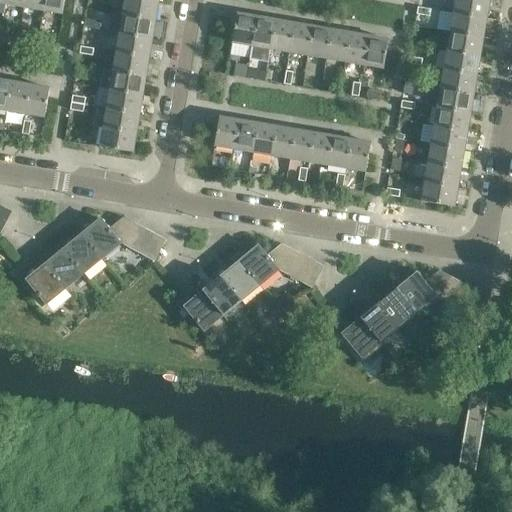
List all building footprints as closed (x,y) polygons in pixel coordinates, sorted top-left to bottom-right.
[(43,11),(44,0),(25,0),(24,8),(43,11)] [(62,14),(64,0),(44,0),(43,11),(62,14)] [(155,21),(158,2),(147,0),(124,0),(122,15),(155,21)] [(486,19),(489,0),(486,0),(455,0),(453,14),(486,19)] [(430,17),(431,10),(418,7),(416,15),(430,17)] [(252,47),(257,17),(237,14),(232,43),(252,47)] [(483,38),(486,19),(453,14),(450,32),(483,38)] [(152,39),(155,21),(122,15),(119,34),(152,39)] [(271,50),(276,21),(257,17),(252,47),(271,50)] [(97,21),(85,19),(84,27),(96,29),(97,21)] [(289,53),(294,24),(276,21),(271,50),(289,53)] [(308,56),(313,27),(294,24),(289,53),(308,56)] [(326,59),(331,30),(313,27),(308,56),(326,59)] [(345,62),(350,33),(331,30),(326,59),(345,62)] [(37,43),(39,33),(29,31),(28,41),(37,43)] [(480,56),(483,38),(450,32),(447,51),(480,56)] [(48,35),(39,33),(37,43),(47,44),(48,35)] [(363,66),(368,36),(350,33),(345,62),(363,66)] [(149,58),(152,39),(119,34),(116,53),(149,58)] [(383,69),(386,50),(388,40),(368,36),(363,66),(383,69)] [(93,56),(94,49),(81,47),(79,54),(93,56)] [(476,75),(480,56),(447,51),(444,70),(476,75)] [(146,77),(149,58),(116,53),(113,71),(146,77)] [(423,59),(409,57),(408,64),(422,66),(423,59)] [(233,74),(245,77),(247,64),(235,62),(233,74)] [(473,94),(476,75),(444,70),(440,89),(473,94)] [(142,96),(146,77),(113,71),(110,90),(142,96)] [(293,72),(286,71),(284,84),(291,86),(293,72)] [(0,110),(6,111),(11,82),(0,79),(0,110)] [(25,114),(30,85),(11,82),(6,111),(25,114)] [(358,97),(360,84),(353,83),(351,96),(358,97)] [(417,92),(418,85),(405,83),(404,90),(417,92)] [(44,118),(48,99),(49,88),(30,85),(25,114),(44,118)] [(470,113),(473,94),(440,89),(437,107),(470,113)] [(139,114),(142,96),(110,90),(106,109),(139,114)] [(73,96),(71,103),(85,105),(86,98),(73,96)] [(414,111),(415,104),(415,103),(402,101),(400,108),(414,111)] [(83,112),(85,105),(71,103),(70,110),(83,112)] [(467,131),(470,113),(437,107),(434,126),(467,131)] [(136,133),(139,114),(106,109),(103,128),(136,133)] [(234,150),(239,121),(219,117),(215,147),(234,150)] [(253,153),(258,124),(239,121),(234,150),(253,153)] [(22,134),(29,135),(31,126),(24,124),(22,134)] [(271,156),(276,127),(258,124),(253,153),(271,156)] [(464,150),(467,131),(434,126),(431,145),(464,150)] [(290,159),(295,130),(276,127),(271,156),(290,159)] [(133,152),(136,133),(103,128),(100,147),(133,152)] [(309,163),(314,133),(295,130),(290,159),(309,163)] [(327,166),(332,137),(314,133),(309,163),(327,166)] [(346,169),(351,140),(332,137),(327,166),(346,169)] [(366,172),(369,154),(371,143),(351,140),(346,169),(366,172)] [(461,169),(464,150),(431,145),(428,163),(461,169)] [(457,188),(461,169),(428,163),(425,182),(457,188)] [(305,182),(307,170),(300,169),(298,181),(305,182)] [(343,189),(345,177),(337,176),(336,187),(343,189)] [(454,207),(457,188),(425,182),(421,202),(454,207)] [(400,191),(387,188),(386,195),(399,198),(400,191)] [(0,230),(10,213),(0,207),(0,230)] [(123,245),(135,223),(124,217),(109,229),(121,243),(123,245)] [(121,243),(109,229),(101,219),(86,231),(82,226),(74,232),(78,237),(82,234),(102,259),(121,243)] [(133,250),(145,228),(135,223),(123,245),(133,250)] [(144,256),(155,234),(145,228),(133,250),(144,256)] [(82,234),(78,237),(68,246),(64,241),(56,247),(60,252),(64,249),(83,274),(102,259),(82,234)] [(155,261),(166,240),(155,234),(144,256),(155,261)] [(281,272),(292,250),(282,244),(267,256),(278,270),(281,272)] [(278,270),(267,256),(258,246),(244,258),(240,252),(232,259),(236,264),(240,261),(260,285),(278,270)] [(83,274),(64,249),(60,252),(50,261),(45,256),(37,262),(41,267),(45,264),(65,288),(83,274)] [(291,277),(303,255),(292,250),(281,272),(291,277)] [(301,283),(313,261),(303,255),(291,277),(301,283)] [(240,261),(236,264),(226,272),(222,267),(213,274),(217,279),(222,276),(241,300),(260,285),(240,261)] [(312,288),(324,267),(313,261),(301,283),(312,288)] [(45,264),(41,267),(31,276),(27,271),(19,277),(24,283),(27,281),(46,304),(65,288),(45,264)] [(439,299),(450,277),(439,271),(425,283),(436,297),(439,299)] [(436,297),(425,283),(416,273),(402,284),(398,279),(390,286),(394,291),(398,287),(418,312),(436,297)] [(222,276),(217,279),(207,287),(203,282),(195,289),(199,294),(203,291),(223,315),(241,300),(222,276)] [(449,304),(461,282),(450,277),(439,299),(449,304)] [(459,310),(471,288),(461,282),(449,304),(459,310)] [(398,287),(394,291),(384,299),(380,294),(371,301),(375,306),(380,302),(399,327),(418,312),(398,287)] [(470,315),(482,294),(471,288),(459,310),(470,315)] [(223,315),(203,291),(199,294),(189,302),(185,297),(176,304),(181,310),(185,307),(204,331),(223,315)] [(380,302),(375,306),(365,314),(361,309),(353,315),(357,321),(361,317),(381,342),(399,327),(380,302)] [(381,342),(361,317),(357,321),(347,329),(342,324),(334,331),(339,337),(343,335),(362,358),(381,342)]
